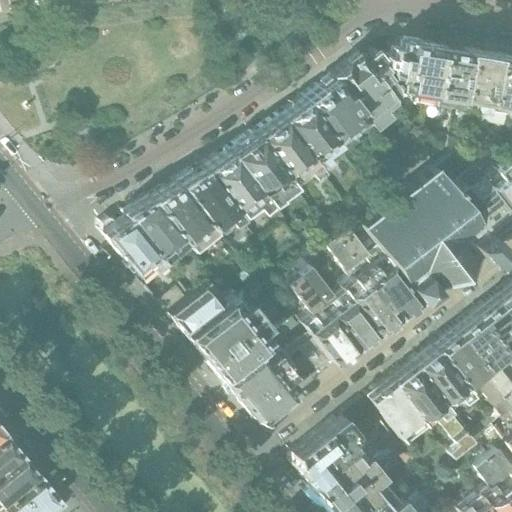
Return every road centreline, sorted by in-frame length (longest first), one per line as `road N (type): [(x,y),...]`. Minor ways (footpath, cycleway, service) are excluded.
road 1 (residential): [(41,212),(152,157),(382,6)]
road 2 (residential): [(240,454),(511,246)]
road 3 (secondary): [(240,454),(41,212)]
road 4 (secondary): [(0,383),(104,511)]
road 5 (residential): [(511,23),(382,6)]
